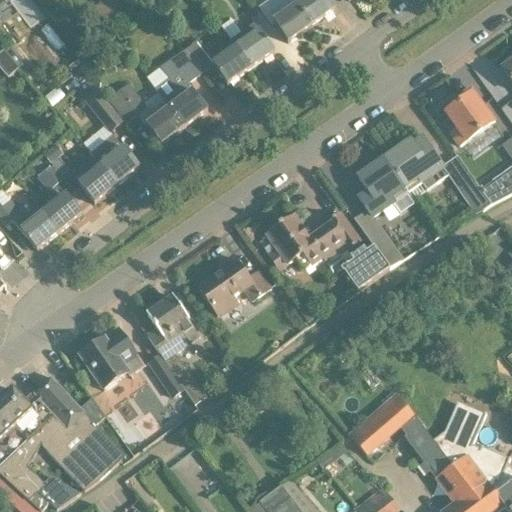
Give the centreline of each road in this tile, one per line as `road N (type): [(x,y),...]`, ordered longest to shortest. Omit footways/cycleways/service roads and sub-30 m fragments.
road 1 (residential): [(359,49),(115,229),(26,313),(22,345)]
road 2 (residential): [(22,345),(387,92)]
road 3 (unclassified): [(64,511),(275,362)]
road 4 (residential): [(387,92),(511,3)]
